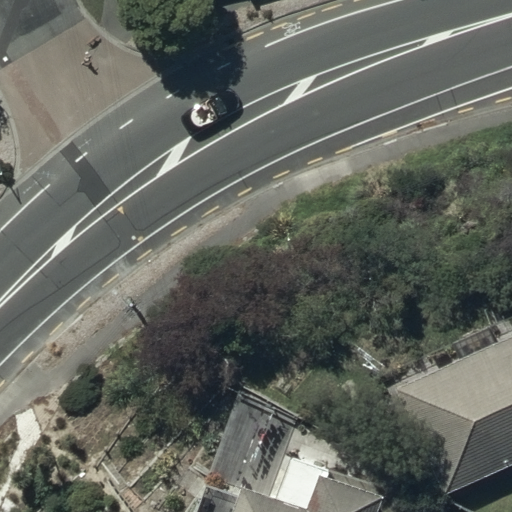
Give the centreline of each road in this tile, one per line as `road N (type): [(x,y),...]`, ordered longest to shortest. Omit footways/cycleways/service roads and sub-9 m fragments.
road 1 (secondary): [(511,23),(301,90),(112,195)]
road 2 (unclassified): [(26,0),(112,195)]
road 3 (secondary): [(112,195),(0,307)]
